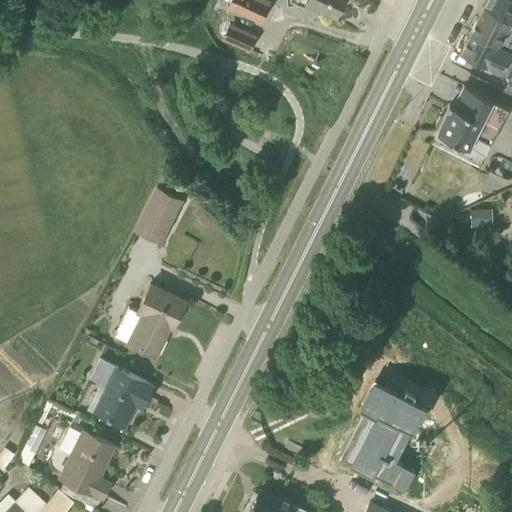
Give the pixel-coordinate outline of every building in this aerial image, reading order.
[(228,0),(226,5),(260,20),(269,1),(266,0),(228,0)] [(308,0),(335,12),(341,0),(308,0)] [(511,18),(511,0),(485,0),(483,6),(509,19),(510,17),(511,18)] [(509,19),(483,6),(470,30),(497,42),(511,50),(511,18),(510,17),(509,19)] [(248,48),(253,35),(232,25),(226,38),(248,48)] [(511,72),(511,50),(497,42),(470,30),(460,52),(487,65),(510,76),(511,72)] [(485,154),(508,107),(464,85),(464,86),(477,93),(468,111),(450,102),(444,116),(440,116),(436,124),(438,127),(436,130),(485,154)] [(160,240),(181,197),(182,195),(157,183),(134,228),(142,231),(160,240)] [(491,207),(470,208),(471,225),(492,224),(491,207)] [(168,335),(185,299),(150,282),(137,309),(129,305),(115,333),(128,339),(128,340),(155,354),(165,334),(168,335)] [(140,391),(148,395),(153,383),(114,364),(92,409),(124,424),(140,391)] [(365,411),(341,458),(391,483),(401,464),(393,460),(400,446),(388,441),(396,424),(411,431),(424,404),(372,378),(357,407),(365,411)] [(102,495),(110,480),(99,475),(114,443),(82,427),(58,474),(91,491),(91,489),(102,495)] [(59,487),(40,511),(41,511),(63,511),(74,499),(59,487)] [(277,497),(259,488),(252,502),(248,502),(245,509),(247,511),(246,511),(310,511),(312,509),(279,494),(277,497)] [(25,511),(14,501),(2,511),(25,511)] [(392,511),(370,501),(364,511),(392,511)]
